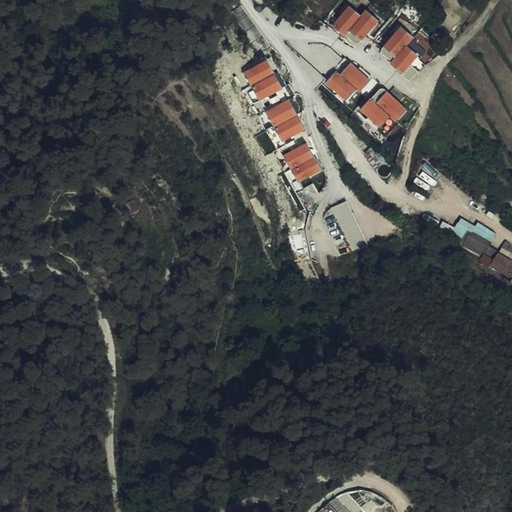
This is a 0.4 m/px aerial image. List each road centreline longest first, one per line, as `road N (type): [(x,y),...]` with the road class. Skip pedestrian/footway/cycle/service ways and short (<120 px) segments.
road 1 (track): [(0,272),(63,275),(90,296),(108,328),(109,465),(120,511)]
road 2 (track): [(222,511),(359,475),(397,492),(406,511)]
